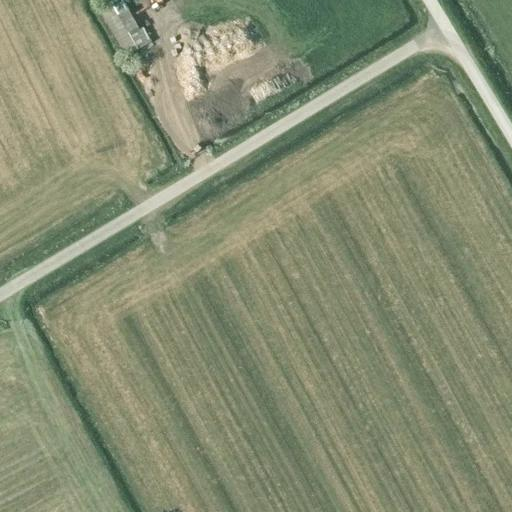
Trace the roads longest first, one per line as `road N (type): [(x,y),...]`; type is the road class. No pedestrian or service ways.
road 1 (unclassified): [(0,298),(446,28)]
road 2 (unclassified): [(511,136),(446,28)]
